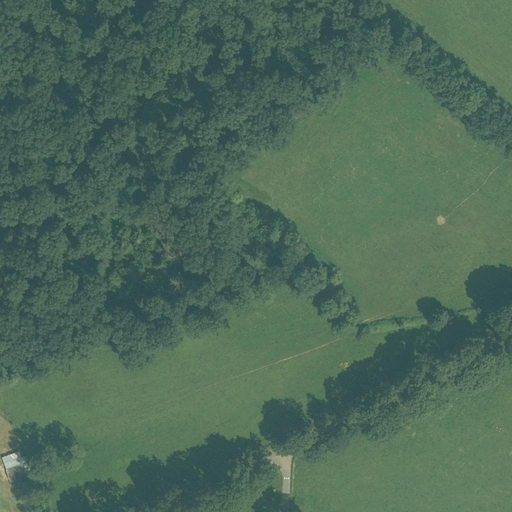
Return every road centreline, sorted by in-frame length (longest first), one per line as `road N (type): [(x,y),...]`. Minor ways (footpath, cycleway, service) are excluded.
road 1 (unclassified): [(287,448),(511,334)]
road 2 (unclassified): [(154,511),(287,448)]
